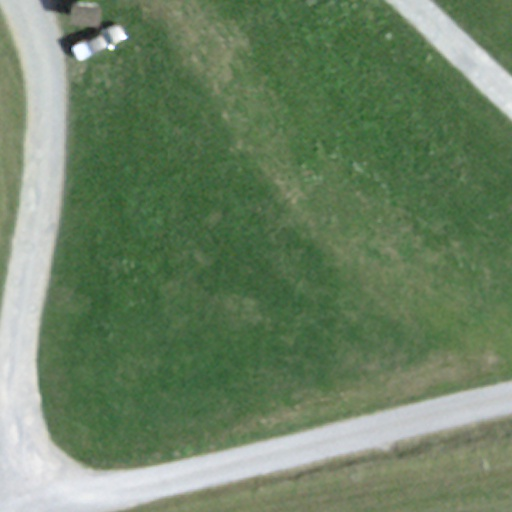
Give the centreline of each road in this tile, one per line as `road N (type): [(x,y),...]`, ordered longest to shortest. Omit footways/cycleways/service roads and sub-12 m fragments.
road 1 (track): [(27,511),(12,404),(51,126),(34,34),(17,0)]
road 2 (unclassified): [(40,511),(511,399)]
road 3 (track): [(511,93),(413,0)]
